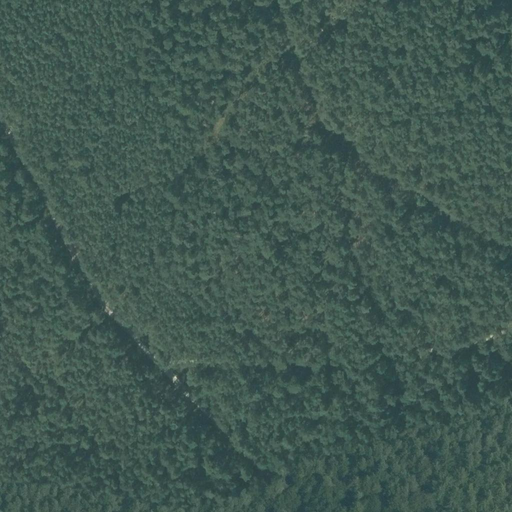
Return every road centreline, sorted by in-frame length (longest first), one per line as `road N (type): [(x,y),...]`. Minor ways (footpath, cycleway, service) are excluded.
road 1 (track): [(0,119),(78,264),(158,363),(460,347),(511,326)]
road 2 (track): [(158,363),(300,511)]
